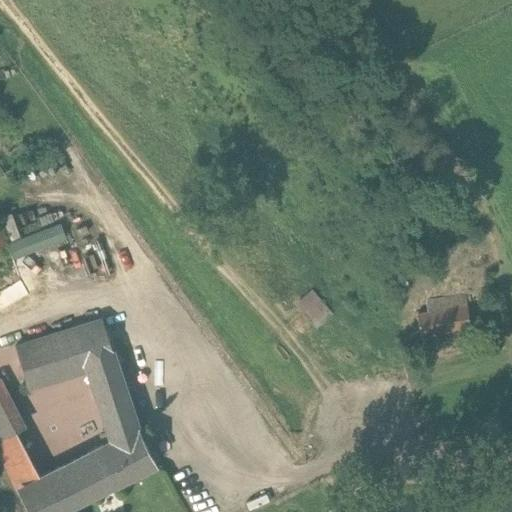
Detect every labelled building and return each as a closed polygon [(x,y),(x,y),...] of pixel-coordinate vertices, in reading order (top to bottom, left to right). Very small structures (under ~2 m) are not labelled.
[(14,259),(66,240),(60,223),(8,243),(14,259)] [(0,291),(0,305),(0,306),(26,294),(20,282),(0,291)] [(298,301),(319,325),(332,314),(312,290),(298,301)] [(469,326),(466,306),(464,296),(426,301),(428,312),(416,313),(419,333),(469,326)] [(116,485),(156,465),(132,412),(102,319),(15,348),(28,388),(85,372),(108,440),(38,476),(0,403),(0,454),(29,511),(55,511),(115,482),(116,485)]
